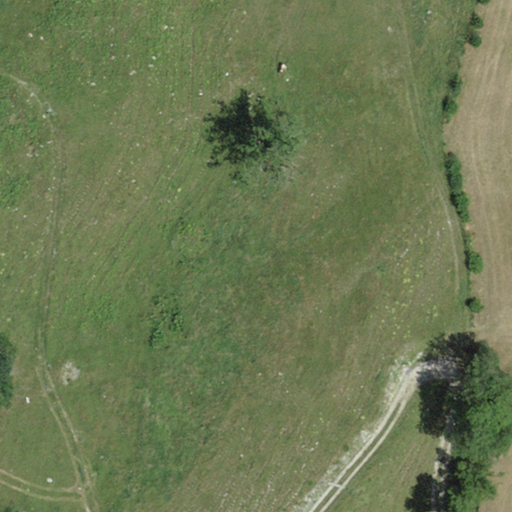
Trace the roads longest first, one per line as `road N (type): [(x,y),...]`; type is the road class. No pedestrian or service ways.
road 1 (track): [(437,511),(464,374),(441,360),(397,382),(372,443),(321,511)]
road 2 (track): [(441,360),(431,143),(409,0)]
